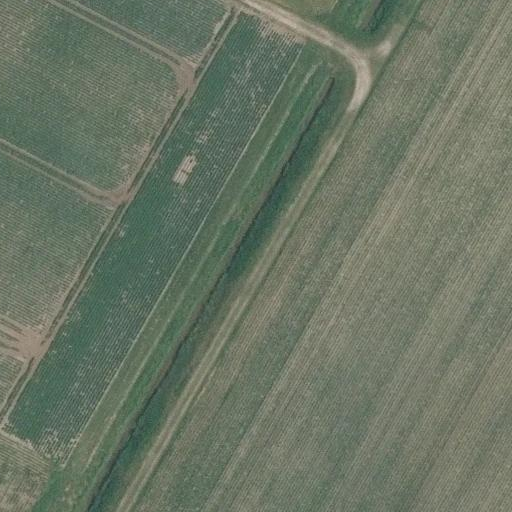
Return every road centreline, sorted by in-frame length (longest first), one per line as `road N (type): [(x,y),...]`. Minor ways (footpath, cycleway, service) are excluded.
road 1 (track): [(91,511),(385,0)]
road 2 (track): [(350,61),(235,0)]
